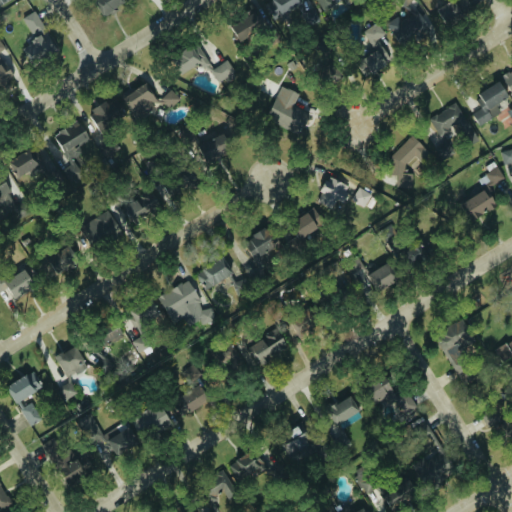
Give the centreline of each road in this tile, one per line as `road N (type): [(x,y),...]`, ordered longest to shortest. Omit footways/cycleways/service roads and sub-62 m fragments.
road 1 (residential): [(90,511),(511,244)]
road 2 (residential): [(0,349),(270,179)]
road 3 (residential): [(0,127),(200,0)]
road 4 (residential): [(511,509),(392,320)]
road 5 (residential): [(353,126),(511,23)]
